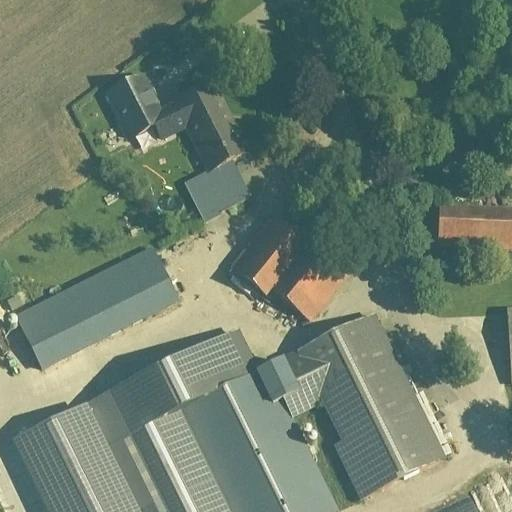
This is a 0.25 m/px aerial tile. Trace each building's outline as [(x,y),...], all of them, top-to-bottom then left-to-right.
[(511,94),(497,96),(498,112),(511,111),(511,94)] [(242,203),(186,98),(164,109),(203,184),(185,194),(201,224),(242,203)] [(408,128),(408,156),(470,156),(470,128),(408,128)] [(511,217),(435,215),(434,255),(511,257),(511,217)] [(268,222),(228,277),(307,334),(347,278),(268,222)] [(14,323),(41,378),(177,310),(149,256),(14,323)] [(511,321),(500,323),(508,399),(511,398),(511,321)] [(75,415),(124,511),(331,511),(288,426),(310,415),(358,509),(445,465),(373,323),(257,382),(233,335),(75,415)]
